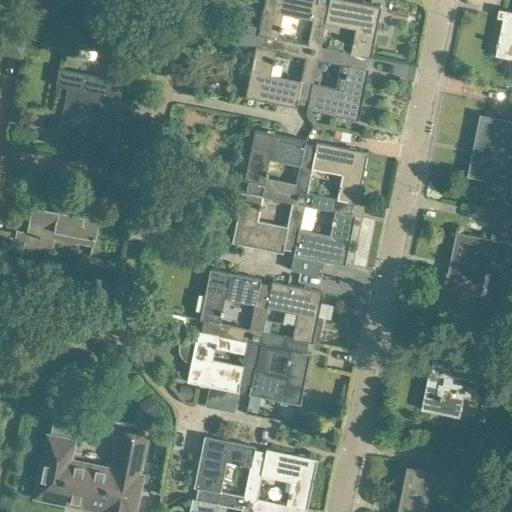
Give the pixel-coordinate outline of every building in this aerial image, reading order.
[(264,0),(257,35),(262,36),(259,47),(275,50),(306,57),(307,50),(313,52),(314,45),(308,44),(277,38),(282,13),(313,20),(316,0),(264,0)] [(316,0),(313,20),(308,44),(314,45),(313,52),(318,53),(320,47),(325,22),(355,29),(350,53),(366,56),(366,57),(370,58),(370,57),(381,7),(346,0),(328,0),(329,1),(324,0),(316,0)] [(511,11),(506,10),(496,55),(511,58),(511,11)] [(0,26),(0,53),(19,57),(24,31),(0,26)] [(23,51),(24,51),(36,53),(39,42),(25,39),(23,51)] [(255,46),(245,97),(295,107),(296,103),(307,105),(308,105),(312,83),(317,60),(317,59),(311,58),(313,52),(307,50),(306,57),(301,81),(270,75),(275,50),(259,47),(255,46)] [(366,56),(350,53),(320,47),(318,53),(313,52),(311,58),(317,59),(317,60),(348,66),(343,89),(312,83),(308,105),(307,105),(306,109),(357,120),(368,69),(364,68),(366,57),(366,56)] [(112,146),(125,81),(61,67),(57,85),(67,87),(57,135),(112,146)] [(511,121),(482,116),(478,139),(485,140),(477,176),(510,183),(511,172),(511,163),(509,163),(511,150),(511,121)] [(254,129),(244,180),(248,181),(246,192),(246,193),(263,196),(263,197),(291,203),(293,196),(299,197),(300,191),(294,189),(295,183),(266,177),(269,159),(299,166),(304,144),(305,140),(254,129)] [(295,183),(294,189),(300,191),(299,197),(305,198),(306,192),(312,167),(342,174),(337,198),(352,202),(357,203),(367,152),(316,142),(315,146),(304,144),(299,166),(295,183)] [(183,182),(163,194),(185,234),(206,222),(192,199),(183,182)] [(283,248),(294,251),(295,251),(299,229),(304,205),(304,204),(298,203),(299,197),(293,196),(291,203),(287,226),(258,220),(263,196),(241,192),(232,241),(231,242),(282,253),(283,248)] [(294,251),(290,269),(320,276),(323,261),(344,265),(354,214),(350,213),(352,202),(337,198),(306,192),(305,198),(299,197),(298,203),(304,204),(304,205),(334,211),(329,235),(299,229),(295,251),(294,251)] [(71,241),(92,245),(93,241),(100,206),(61,198),(58,210),(37,206),(32,205),(30,219),(27,231),(16,229),(14,239),(23,241),(25,241),(24,246),(50,251),(52,241),(53,237),(71,241)] [(0,227),(0,256),(6,258),(11,230),(0,227)] [(448,274),(445,292),(481,299),(490,257),(498,258),(498,269),(502,270),(508,243),(458,233),(452,263),(455,264),(452,275),(448,274)] [(198,294),(195,310),(201,311),(199,319),(203,320),(201,331),(201,332),(247,341),(248,335),(254,336),(256,330),(249,329),(219,323),(225,298),(254,304),(259,283),(260,279),(210,268),(204,295),(198,294)] [(254,304),(249,329),(256,330),(254,336),(260,337),(262,331),(264,319),(267,307),(285,311),(297,313),(294,325),(292,338),(308,341),(312,342),(318,343),(323,318),(317,317),(322,291),(271,281),(270,285),(259,283),(254,304)] [(188,360),(191,361),(186,381),(237,392),(238,387),(249,389),(248,394),(249,394),(259,343),(253,342),(254,336),(248,335),(247,341),(197,331),(196,335),(194,335),(193,335),(191,335),(188,336),(187,337),(186,337),(184,339),(183,341),(182,342),(181,343),(181,344),(181,345),(180,347),(180,348),(181,350),(181,351),(181,352),(182,355),(183,356),(184,357),(186,358),(188,360)] [(259,343),(249,394),(299,404),(310,353),(305,352),(308,341),(290,337),(262,331),(260,337),(254,336),(253,342),(259,343)] [(466,357),(466,355),(462,354),(461,356),(435,351),(431,371),(430,371),(422,409),(460,418),(466,396),(475,398),(484,361),(466,357)] [(151,395),(141,403),(150,415),(161,407),(151,395)] [(133,511),(141,476),(138,476),(146,436),(119,431),(111,470),(69,462),(73,442),(47,436),(35,495),(103,509),(102,511),(133,511)] [(204,436),(193,487),(198,488),(195,498),(195,499),(216,503),(216,504),(241,509),(243,502),(249,503),(250,497),(244,496),(219,491),(225,461),(250,466),(253,450),(254,450),(255,446),(254,446),(204,436)] [(250,466),(244,496),(250,497),(249,503),(255,504),(256,498),(261,474),(291,481),(286,505),(302,508),(302,509),(306,510),(306,509),(317,459),(266,448),(265,453),(254,450),(253,450),(250,466)] [(424,511),(428,494),(454,500),(459,479),(461,480),(488,485),(494,455),(460,448),(454,477),(410,468),(402,509),(406,510),(405,511),(424,511)] [(191,498),(188,511),(253,511),(254,511),(247,509),(249,503),(243,502),(241,509),(240,511),(214,511),(216,504),(216,503),(195,499),(195,498),(191,498)] [(301,511),(302,509),(302,508),(286,505),(256,498),(255,504),(249,503),(247,509),(254,511),(257,511),(301,511)]
